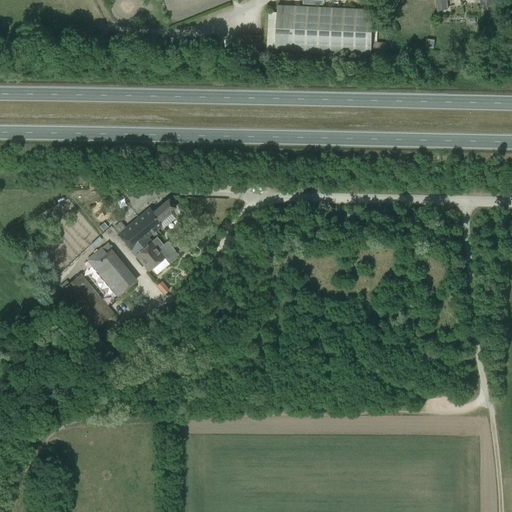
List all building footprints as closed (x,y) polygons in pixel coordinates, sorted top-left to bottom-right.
[(436,0),(438,11),(448,10),(447,1),(451,0),(436,0)] [(275,50),(372,55),(374,10),(277,5),(275,50)] [(426,39),(425,48),(434,49),(435,40),(426,39)] [(141,189),(145,182),(139,179),(135,186),(141,189)] [(157,211),(150,216),(158,226),(157,226),(162,233),(167,230),(165,228),(178,218),(176,216),(183,212),(176,203),(160,215),(157,211)] [(150,216),(124,235),(137,252),(153,240),(162,233),(157,226),(158,226),(150,216)] [(99,227),(104,232),(110,227),(105,221),(99,227)] [(153,240),(137,252),(153,274),(169,261),(173,267),(183,259),(172,245),(162,252),(153,240)] [(93,259),(122,298),(140,284),(118,255),(115,258),(108,248),(93,259)] [(116,314),(88,275),(68,289),(97,328),(116,314)] [(169,290),(161,281),(156,285),(164,294),(169,290)]
